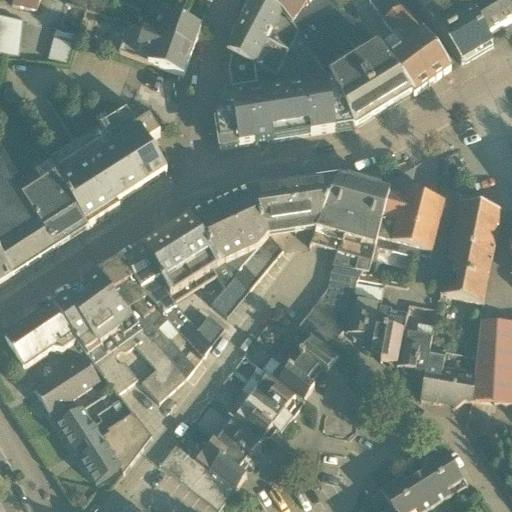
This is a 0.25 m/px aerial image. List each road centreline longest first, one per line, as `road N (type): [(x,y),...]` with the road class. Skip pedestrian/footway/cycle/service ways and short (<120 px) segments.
road 1 (residential): [(205,177),(366,150),(511,74)]
road 2 (residential): [(126,492),(233,346),(263,310),(283,305),(307,271)]
road 3 (residential): [(0,319),(205,177)]
road 4 (residential): [(500,511),(452,436),(428,429),(355,473),(348,503),(337,511)]
road 5 (residential): [(205,177),(197,142),(207,62),(232,0)]
